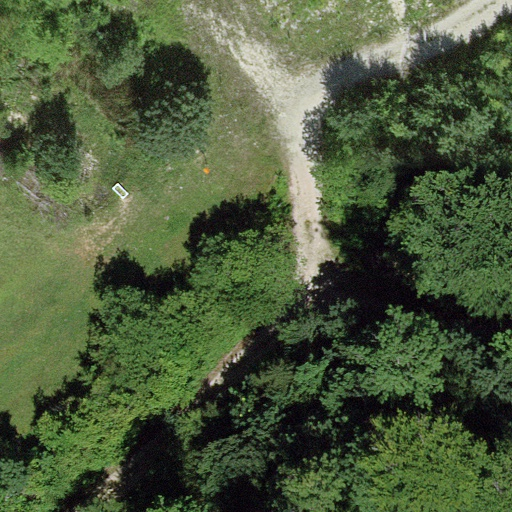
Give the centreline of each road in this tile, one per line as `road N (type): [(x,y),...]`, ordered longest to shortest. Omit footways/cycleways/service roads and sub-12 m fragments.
road 1 (track): [(65,511),(298,301),(313,165),(308,99),(462,0)]
road 2 (track): [(298,301),(388,322),(511,328)]
